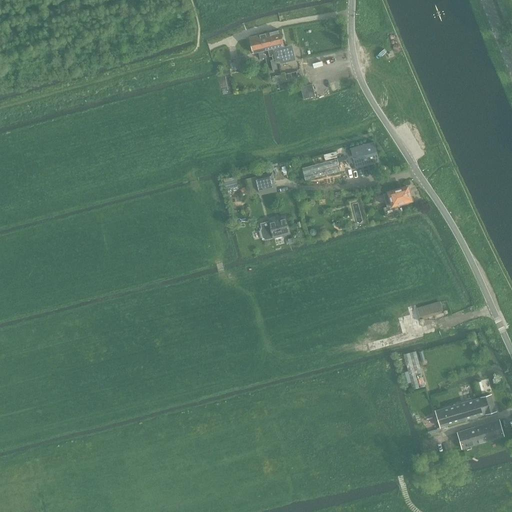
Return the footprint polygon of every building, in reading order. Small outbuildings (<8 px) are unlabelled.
[(280,30),(269,33),(275,61),(280,60),(281,61),(282,61),(283,62),(284,62),(285,63),(286,63),(287,63),(288,63),(290,62),(291,61),(292,60),(294,58),(294,57),(294,56),(294,54),(294,52),(293,51),(292,49),(291,49),(291,48),(290,48),(288,47),(287,47),(286,47),(285,47),(284,47),(280,30)] [(269,33),(259,35),(263,51),(264,51),(268,50),(269,57),(272,56),(273,60),(270,61),(272,71),(277,69),(275,61),(269,33)] [(259,35),(249,38),(253,53),(258,52),(260,59),(265,58),(264,51),(263,51),(259,35)] [(231,70),(235,70),(247,68),(246,58),(233,60),(233,63),(230,63),(231,70)] [(273,83),(285,80),(284,74),(272,77),(273,83)] [(312,84),(300,87),(303,99),(309,98),(315,97),(312,84)] [(355,168),(374,163),(379,162),(374,143),(350,150),(355,168)] [(325,161),(337,158),(335,152),(323,155),(325,161)] [(340,172),(337,159),(302,169),(305,181),(340,172)] [(261,176),(255,177),(259,194),(276,190),(272,173),(261,176)] [(390,199),(392,206),(394,205),(396,206),(399,206),(400,204),(411,201),(409,192),(410,192),(409,189),(408,189),(407,187),(388,192),(384,194),(386,201),(390,199)] [(289,234),(285,217),(276,219),(276,218),(268,220),(269,222),(261,224),(262,229),(261,231),(263,239),(264,239),(265,240),(289,234)] [(321,239),(319,232),(310,235),(312,241),(321,239)] [(440,303),(434,304),(437,312),(443,311),(440,303)] [(425,316),(423,308),(417,309),(419,317),(425,316)] [(425,387),(416,351),(403,355),(413,390),(425,387)] [(411,383),(408,372),(401,374),(404,385),(411,383)] [(496,411),(491,395),(486,396),(481,398),(435,411),(440,428),(470,419),(472,420),(477,419),(478,416),(486,414),(491,413),(496,411)] [(503,437),(499,420),(457,433),(462,449),(503,437)]
